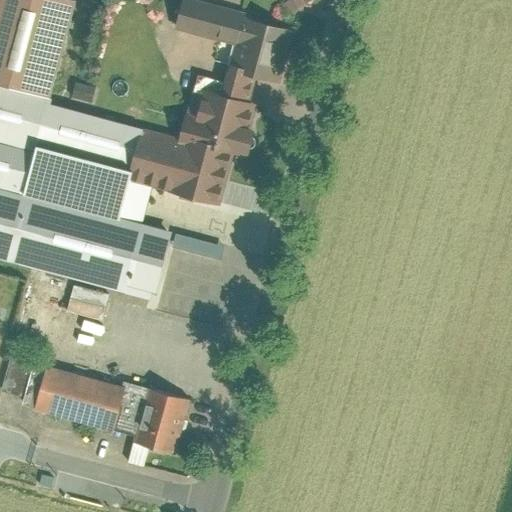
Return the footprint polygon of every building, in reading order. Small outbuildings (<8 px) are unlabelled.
[(82,0),(0,0),(0,78),(57,94),(82,0)] [(276,95),(295,26),(196,0),(186,0),(181,23),(251,42),(246,63),(238,60),(232,83),(264,92),(276,95)] [(57,94),(0,78),(0,134),(43,146),(44,140),(56,143),(135,164),(146,125),(55,101),(57,94)] [(74,82),(72,96),(91,99),(93,84),(74,82)] [(183,133),(151,125),(137,175),(224,199),(234,148),(252,152),(259,127),(255,126),(264,92),(232,83),(227,82),(225,91),(197,83),(183,133)] [(43,146),(0,134),(0,181),(31,190),(43,146)] [(0,252),(158,294),(175,229),(31,190),(0,181),(0,252)] [(126,383),(49,362),(37,409),(113,430),(115,423),(126,383)] [(115,423),(137,429),(148,388),(126,383),(115,423)] [(135,437),(178,449),(192,397),(149,386),(148,388),(137,429),(135,437)]
